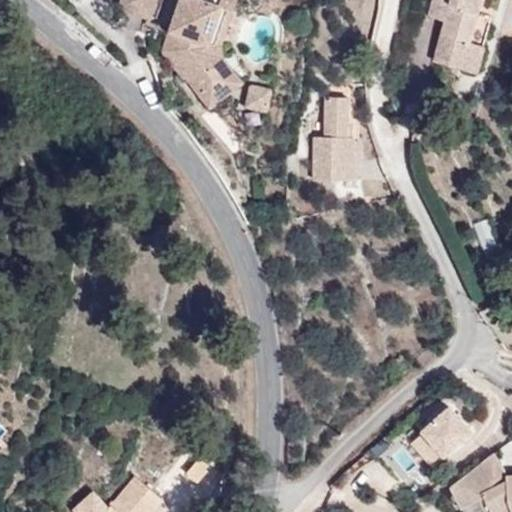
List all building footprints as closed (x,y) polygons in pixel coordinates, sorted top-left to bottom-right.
[(122,0),(120,9),(152,20),(158,0),(122,0)] [(212,106),(227,93),(218,81),(232,69),(220,54),(222,50),(209,46),(223,6),(235,10),(238,0),(184,0),(167,53),(187,78),(189,75),(212,106)] [(434,0),(431,16),(447,20),(436,60),(479,72),(494,16),(480,12),(483,0),(434,0)] [(222,50),(235,10),(223,6),(209,46),(222,50)] [(218,81),(227,93),(242,81),(232,69),(218,81)] [(272,90),(252,86),(248,107),(268,111),(272,90)] [(317,182),(354,181),(352,139),(346,139),(345,99),(325,100),(326,140),(315,140),(317,182)] [(424,434),(450,467),(482,442),(456,409),(424,434)] [(451,485),(463,509),(486,497),(493,511),(511,511),(511,474),(509,475),(494,451),(451,485)] [(150,511),(162,497),(137,476),(110,509),(95,492),(77,508),(80,511),(150,511)]
